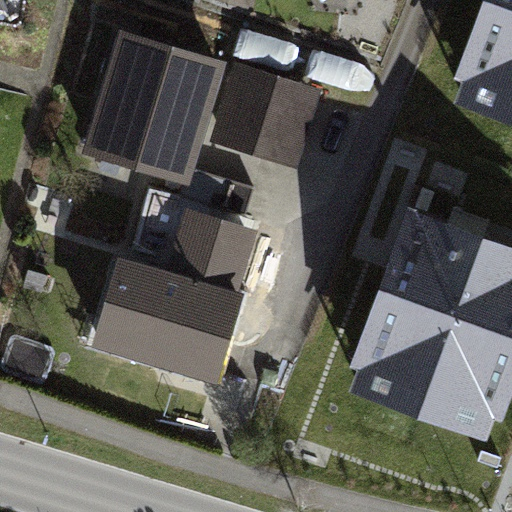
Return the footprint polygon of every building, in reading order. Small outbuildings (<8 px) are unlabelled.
[(511,0),(484,0),(456,77),(464,80),(456,102),(511,122),(511,0)] [(227,59),(117,27),(80,152),(190,184),(227,59)] [(321,90),(236,65),(213,143),(297,168),(321,90)] [(511,397),(511,244),(409,207),(351,366),(359,368),(350,392),(487,441),(495,418),(503,421),(511,397)] [(256,235),(186,214),(169,270),(119,255),(91,346),(218,385),(245,294),(238,292),(256,235)]
